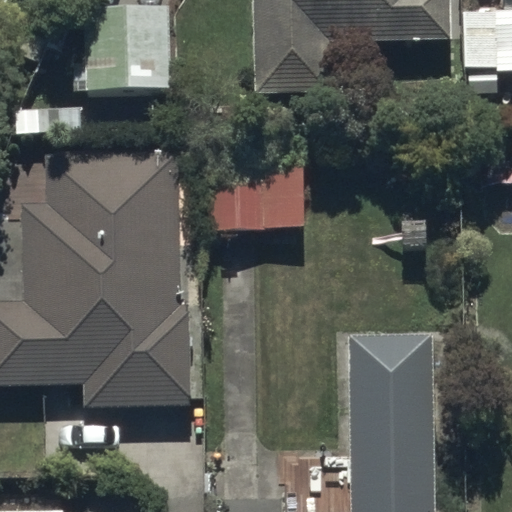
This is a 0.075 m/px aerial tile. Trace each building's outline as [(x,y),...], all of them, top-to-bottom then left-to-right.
[(0,0),(0,20),(8,0),(0,0)] [(252,0),(254,96),(335,95),(334,45),(453,43),(452,0),(252,0)] [(168,91),(167,6),(79,8),(81,93),(168,91)] [(499,76),(499,8),(474,9),(475,50),(471,50),(471,73),(466,73),(466,97),(486,97),(486,76),(499,76)] [(303,229),(303,144),(210,144),(210,229),(303,229)] [(179,306),(177,155),(45,157),(46,206),(20,206),(22,302),(0,302),(0,384),(84,383),(84,409),(191,407),(189,306),(179,306)] [(436,511),(433,338),(348,339),(350,511),(436,511)]
